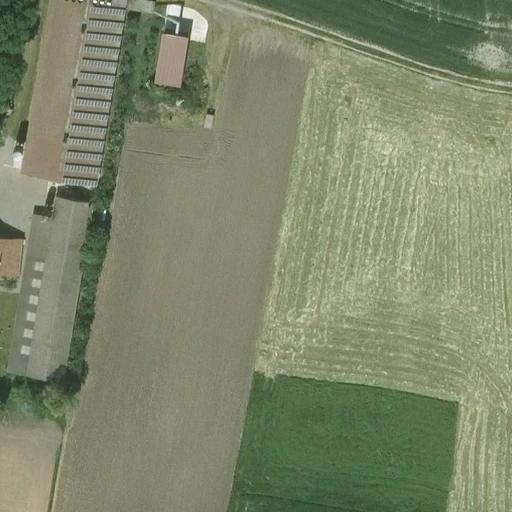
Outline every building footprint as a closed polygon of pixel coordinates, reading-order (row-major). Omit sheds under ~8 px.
[(52,0),(26,168),(95,179),(124,0),(52,0)] [(170,25),(161,74),(191,80),(200,31),(170,25)] [(0,56),(0,97),(3,99),(18,64),(0,56)] [(49,252),(47,257),(29,372),(63,378),(93,199),(58,194),(50,241),(49,252)] [(0,273),(17,276),(21,238),(0,235),(0,273)] [(26,249),(49,252),(50,241),(28,238),(26,249)] [(9,368),(29,372),(47,257),(28,254),(9,368)]
